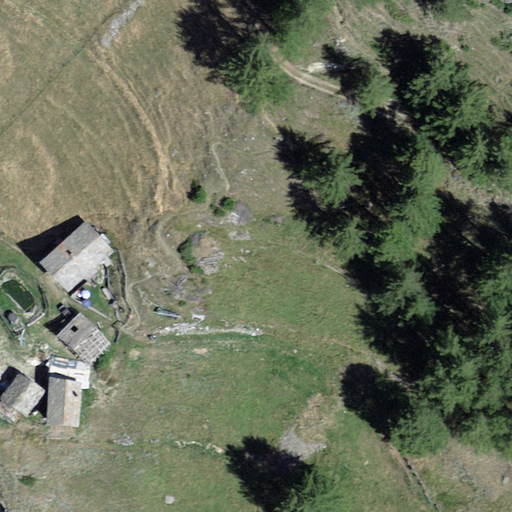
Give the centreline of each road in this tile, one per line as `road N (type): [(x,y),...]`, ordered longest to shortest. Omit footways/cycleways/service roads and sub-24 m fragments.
road 1 (track): [(111,0),(95,42),(139,165),(136,200),(126,209),(73,209),(0,239)]
road 2 (track): [(511,201),(415,117),(305,76),(244,0)]
